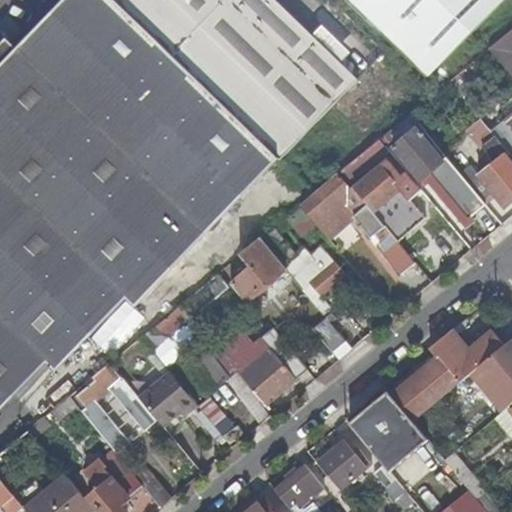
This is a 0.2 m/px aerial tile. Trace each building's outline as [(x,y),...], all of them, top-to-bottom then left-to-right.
[(10,44),(0,55),(0,97),(174,264),(278,155),(114,0),(66,0),(18,51),(10,44)] [(66,0),(52,0),(10,44),(18,51),(66,0)] [(275,0),(114,0),(278,155),(280,157),(357,77),(275,0)] [(508,0),(353,0),(433,78),(508,0)] [(511,33),(492,51),(511,74),(511,33)] [(496,58),(488,48),(476,58),(484,68),(496,58)] [(174,264),(0,97),(0,412),(48,362),(56,370),(126,295),(136,305),(174,264)] [(511,109),(499,119),(511,134),(511,109)] [(463,176),(447,157),(443,160),(416,128),(393,147),(420,179),(428,172),(432,168),(441,180),(437,183),(468,220),(486,205),(484,201),(470,185),(463,176)] [(501,143),(492,133),(485,138),(494,149),(501,143)] [(454,136),(440,148),(447,157),(463,176),(477,165),(454,136)] [(380,138),(340,171),(348,182),(388,148),(380,138)] [(409,181),(413,178),(395,156),(388,162),(396,171),(399,169),(409,181)] [(511,163),(506,156),(470,185),(484,201),(493,194),(504,208),(511,201),(511,163)] [(388,162),(355,189),(368,206),(373,212),(409,181),(399,169),(396,171),(388,162)] [(432,168),(428,172),(437,183),(441,180),(432,168)] [(318,191),(302,205),(329,238),(354,217),(368,206),(355,189),(354,188),(350,191),(338,177),(319,192),(318,191)] [(368,206),(354,217),(370,236),(384,224),(373,212),(368,206)] [(310,222),(297,207),(284,217),(296,233),(310,222)] [(272,228),(261,237),(286,268),(321,310),(328,304),(320,294),(346,273),(320,241),(306,253),(299,244),(291,251),(272,228)] [(391,234),(377,245),(401,273),(415,262),(391,234)] [(251,266),(226,285),(242,303),(286,268),(261,237),(241,254),(251,266)] [(431,281),(436,277),(431,272),(426,276),(431,281)] [(207,305),(195,291),(181,304),(192,318),(207,305)] [(180,307),(156,326),(168,340),(191,320),(180,307)] [(333,324),(327,317),(315,327),(333,349),(345,339),(333,324)] [(333,324),(345,339),(354,332),(342,317),(333,324)] [(468,347),(453,329),(440,339),(461,364),(470,374),(506,344),(492,327),(468,347)] [(275,329),(232,365),(264,403),(307,367),(275,329)] [(440,339),(428,350),(436,360),(438,358),(460,382),(470,374),(461,364),(440,339)] [(508,408),(511,404),(511,339),(506,344),(470,374),(501,414),(508,408)] [(199,342),(175,362),(202,394),(226,374),(199,342)] [(441,366),(396,403),(412,422),(460,382),(438,358),(436,360),(441,366)] [(144,403),(109,362),(91,377),(94,381),(71,400),(95,429),(102,422),(105,420),(91,403),(117,382),(140,409),(145,405),(144,403)] [(199,406),(175,377),(144,403),(145,405),(168,431),(199,406)] [(378,395),(343,424),(377,466),(413,437),(378,395)] [(511,409),(510,411),(508,408),(501,414),(496,418),(508,433),(511,430),(511,409)] [(102,422),(95,429),(105,440),(112,433),(102,422)] [(28,430),(0,453),(0,479),(0,480),(42,445),(28,430)] [(317,463),(340,491),(341,492),(366,470),(365,469),(370,464),(360,452),(355,456),(343,442),(317,463)] [(445,461),(457,475),(465,468),(454,454),(445,461)] [(133,474),(118,455),(105,466),(99,458),(72,482),(87,500),(90,498),(101,511),(123,511),(127,509),(122,503),(129,497),(129,495),(142,484),(133,474)] [(160,506),(171,497),(154,477),(144,465),(133,474),(142,484),(160,506)] [(285,503),(290,508),(295,504),(299,509),(324,488),(305,465),(274,491),(285,503)] [(405,510),(414,502),(384,465),(374,473),(405,510)] [(409,491),(426,511),(445,511),(463,497),(438,467),(409,491)] [(457,475),(477,499),(486,492),(466,467),(465,468),(457,475)] [(72,482),(64,473),(24,508),(27,511),(96,511),(87,500),(72,482)] [(477,499),(488,511),(511,491),(511,482),(505,475),(486,492),(477,499)] [(0,494),(7,502),(14,496),(0,480),(0,479),(0,494)] [(352,511),(356,510),(341,492),(340,491),(331,498),(336,504),(335,508),(338,511),(352,511)] [(488,511),(477,499),(460,511),(488,511)] [(265,500),(250,511),(292,511),(290,508),(285,503),(274,511),(265,500)]
